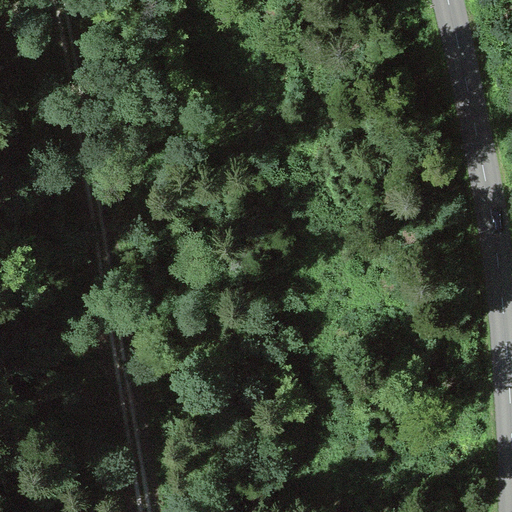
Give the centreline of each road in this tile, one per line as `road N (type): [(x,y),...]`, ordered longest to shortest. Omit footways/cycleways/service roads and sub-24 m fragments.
road 1 (track): [(58,0),(142,511)]
road 2 (tertiary): [(511,498),(499,272),(447,0)]
